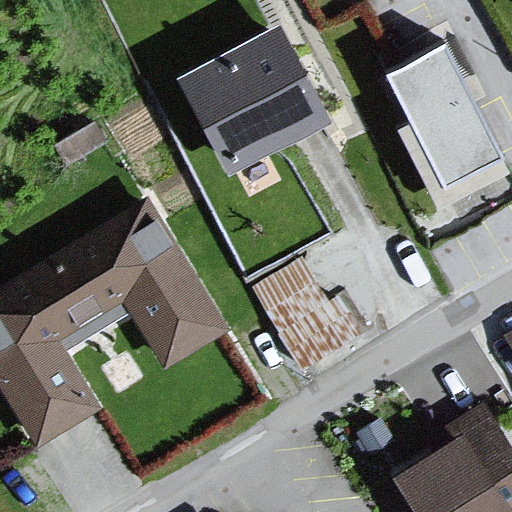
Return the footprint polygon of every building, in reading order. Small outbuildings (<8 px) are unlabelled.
[(277,28),(177,80),(228,178),(328,125),(277,28)] [(504,164),(448,46),(393,71),(449,190),(504,164)] [(158,379),(229,338),(144,194),(0,277),(0,414),(23,453),(84,417),(41,343),(112,301),(158,379)] [(303,259),(255,287),(304,372),(365,337),(342,295),(328,303),(303,259)] [(511,330),(503,336),(511,349),(511,330)] [(471,435),(398,480),(417,511),(511,511),(511,450),(481,401),(459,415),(471,435)]
